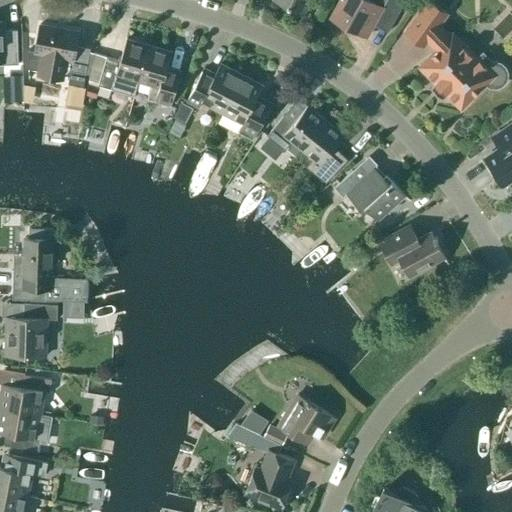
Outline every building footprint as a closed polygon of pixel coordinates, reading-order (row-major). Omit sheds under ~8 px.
[(304,12),(309,0),(275,0),(287,5),(287,6),(290,7),(290,6),(304,12)] [(339,0),(330,17),(366,37),(373,25),(388,33),(405,1),(403,0),(339,0)] [(448,37),(438,26),(447,14),(428,0),(405,32),(424,45),(428,39),(437,48),(418,66),(435,83),(431,86),(441,96),(444,93),(461,109),(486,84),(490,87),(495,87),(500,86),(504,82),(506,78),(506,72),(504,68),(500,64),(495,63),(493,63),(482,51),(477,57),(453,33),(448,37)] [(3,30),(3,22),(0,21),(0,61),(3,62),(3,65),(18,64),(17,30),(3,30)] [(83,87),(90,48),(76,46),(78,31),(40,24),(35,51),(27,50),(28,68),(69,76),(67,84),(83,87)] [(138,82),(149,45),(126,38),(120,61),(106,57),(98,86),(121,93),(126,78),(138,82)] [(149,45),(138,82),(151,85),(147,99),(169,106),(177,78),(165,74),(172,51),(149,45)] [(221,113),(241,75),(220,64),(213,77),(202,71),(187,101),(198,106),(201,102),(221,113)] [(19,75),(9,76),(10,89),(10,102),(20,101),(23,101),(22,89),(22,75),(21,75),(19,75)] [(241,75),(221,113),(242,123),(237,132),(253,140),(270,107),(256,99),(263,86),(241,75)] [(185,123),(193,108),(181,101),(173,117),(185,123)] [(283,116),(267,135),(285,150),(292,141),(302,150),(326,120),(307,105),(292,124),(283,116)] [(326,120),(302,150),(312,158),(306,166),(326,183),(348,160),(335,147),(345,135),(326,120)] [(500,148),(485,158),(502,184),(511,176),(511,123),(492,137),(500,148)] [(352,171),(334,187),(343,197),(346,194),(363,212),(367,208),(377,220),(405,195),(392,181),(389,183),(374,167),(360,180),(352,171)] [(410,224),(379,241),(391,264),(401,259),(410,276),(444,257),(435,240),(437,239),(436,236),(434,237),(431,232),(418,239),(410,224)] [(53,240),(53,228),(29,227),(29,238),(24,238),(24,242),(23,265),(13,264),(12,299),(63,300),(84,301),(87,301),(87,278),(51,277),(52,257),(60,257),(61,240),(53,240)] [(403,313),(415,311),(412,299),(400,301),(403,313)] [(63,300),(62,317),(83,317),(84,301),(63,300)] [(10,330),(5,330),(5,355),(46,356),(47,319),(57,319),(57,304),(24,303),(24,317),(10,317),(10,330)] [(0,395),(0,407),(41,414),(45,391),(49,392),(51,379),(19,374),(17,386),(2,383),(0,395)] [(307,400),(298,394),(278,426),(306,444),(313,433),(321,438),(334,417),(310,402),(310,399),(307,400)] [(37,438),(41,414),(0,407),(0,431),(13,434),(11,446),(39,451),(41,438),(37,438)] [(89,415),(89,423),(103,424),(103,416),(89,415)] [(281,445),(288,432),(269,423),(263,436),(281,445)] [(287,479),(295,460),(268,449),(260,469),(255,467),(245,494),(281,508),(292,481),(287,479)] [(0,490),(27,496),(32,473),(45,475),(47,462),(8,454),(5,467),(0,465),(0,490)] [(412,502),(416,494),(401,487),(397,494),(383,488),(371,511),(424,511),(426,509),(412,502)] [(24,511),(27,496),(0,490),(0,511),(24,511)]
